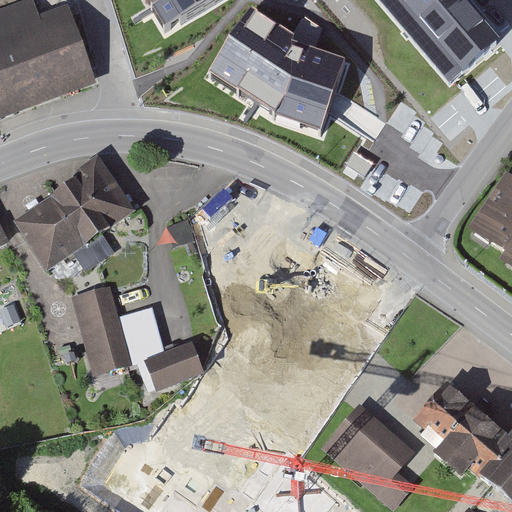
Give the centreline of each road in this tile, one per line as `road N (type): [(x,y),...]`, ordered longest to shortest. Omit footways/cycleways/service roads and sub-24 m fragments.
road 1 (tertiary): [(0,166),(86,137),(194,143),(277,174),(415,261)]
road 2 (residential): [(511,122),(415,261)]
road 3 (track): [(118,135),(112,69),(91,0)]
road 4 (tertiary): [(415,261),(511,334)]
